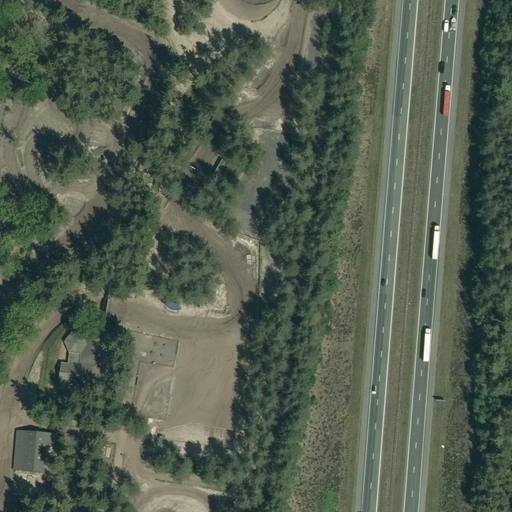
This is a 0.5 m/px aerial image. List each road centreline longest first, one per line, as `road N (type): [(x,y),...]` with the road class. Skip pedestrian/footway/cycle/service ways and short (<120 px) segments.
road 1 (track): [(262,511),(337,0)]
road 2 (motorway): [(410,0),(367,511)]
road 3 (motorway): [(408,511),(450,0)]
road 4 (track): [(121,444),(126,405),(98,386),(106,333)]
